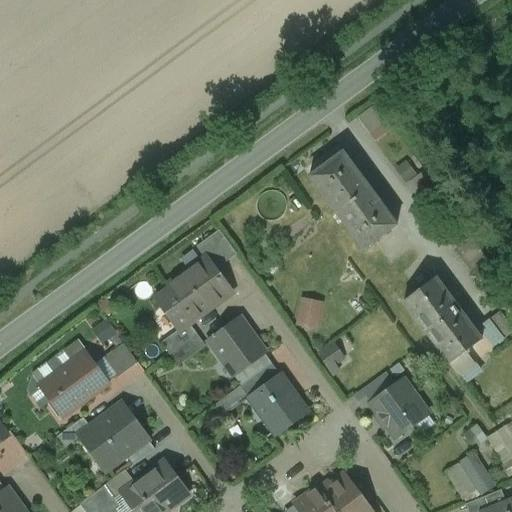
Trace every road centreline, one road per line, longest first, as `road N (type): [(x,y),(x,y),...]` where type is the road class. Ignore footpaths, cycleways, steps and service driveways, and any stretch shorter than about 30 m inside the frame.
road 1 (tertiary): [(463,0),(0,335)]
road 2 (residential): [(347,431),(256,293)]
road 3 (residential): [(230,503),(139,380)]
road 4 (residential): [(347,431),(230,503)]
